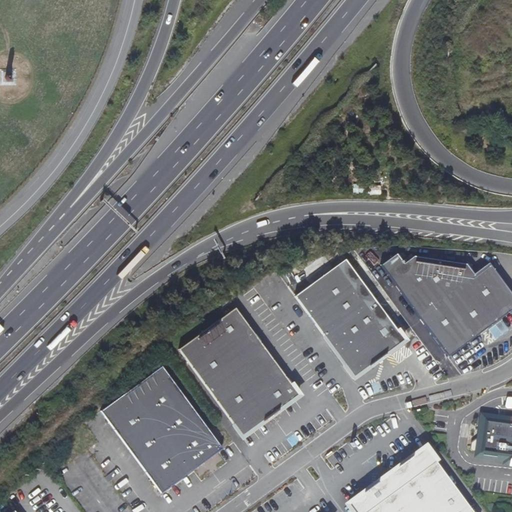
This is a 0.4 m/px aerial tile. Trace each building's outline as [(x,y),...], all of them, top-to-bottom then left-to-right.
[(448,356),(457,349),(511,312),(511,311),(511,292),(491,263),(475,274),(468,263),(417,255),(406,262),(400,252),(383,263),(448,356)] [(295,294),(353,375),(405,339),(347,258),(295,294)] [(179,345),(242,432),(298,392),(236,305),(179,345)] [(511,321),(511,312),(457,349),(463,357),(511,321)] [(99,408),(160,491),(221,447),(160,363),(99,408)] [(511,421),(481,417),(478,436),(469,441),(468,451),(502,456),(502,460),(511,461),(511,421)] [(472,511),(421,439),(343,495),(354,511),(472,511)]
